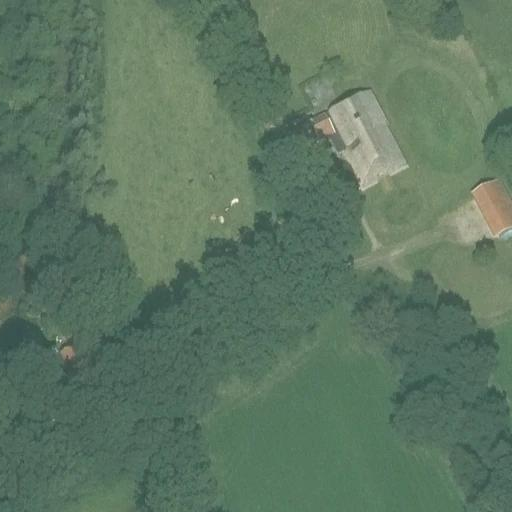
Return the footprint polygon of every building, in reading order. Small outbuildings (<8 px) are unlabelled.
[(329,89),(313,91),(316,108),(331,106),(329,89)] [(286,140),(296,157),(327,140),(337,158),(344,155),(362,189),(377,180),(372,171),(383,165),(388,174),(404,166),(382,124),(384,123),(369,95),(286,140)] [(269,134),(284,126),(278,116),(263,124),(269,134)] [(496,185),(474,197),(480,207),(502,196),(496,185)] [(511,231),(511,217),(491,229),(497,240),(511,231)] [(92,342),(60,357),(75,390),(107,376),(92,342)] [(63,397),(55,380),(49,370),(31,380),(38,391),(51,417),(65,410),(68,408),(63,397)]
